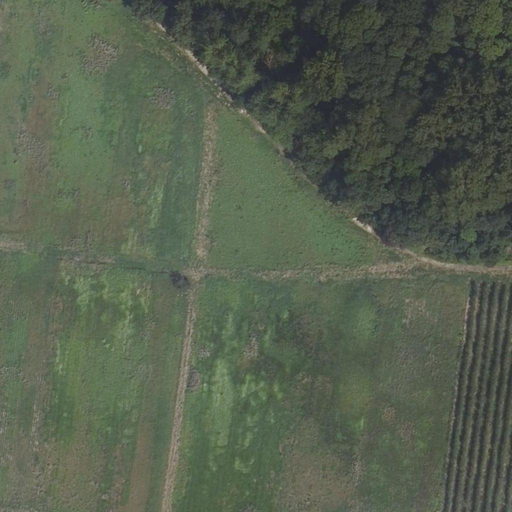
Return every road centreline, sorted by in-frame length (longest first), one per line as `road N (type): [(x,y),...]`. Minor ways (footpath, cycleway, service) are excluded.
road 1 (track): [(0,5),(32,53),(168,142),(137,511)]
road 2 (track): [(511,268),(439,264),(394,246),(307,177),(137,0)]
road 3 (track): [(0,241),(156,280),(347,275),(422,257)]
